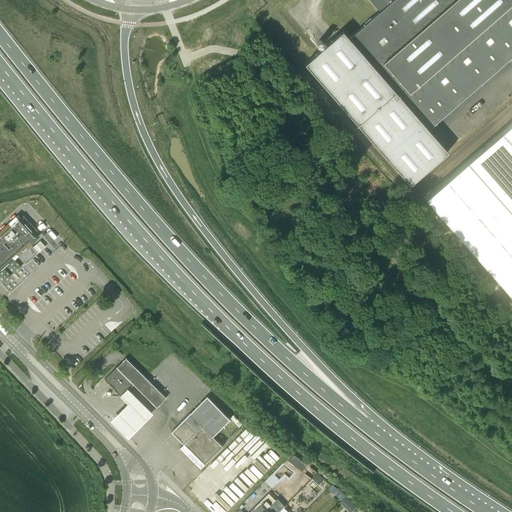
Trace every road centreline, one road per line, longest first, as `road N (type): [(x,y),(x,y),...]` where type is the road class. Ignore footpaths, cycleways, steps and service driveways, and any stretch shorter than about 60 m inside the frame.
road 1 (trunk): [(0,65),(222,323),(332,422),(452,511)]
road 2 (trunk): [(363,423),(212,286),(0,35)]
road 3 (trunk): [(363,423),(207,234),(154,156),(128,85),(128,3)]
road 4 (tertiary): [(152,496),(138,458),(18,344)]
road 5 (tertiary): [(18,344),(107,444),(123,468),(126,495)]
road 6 (trunk): [(485,511),(363,423)]
